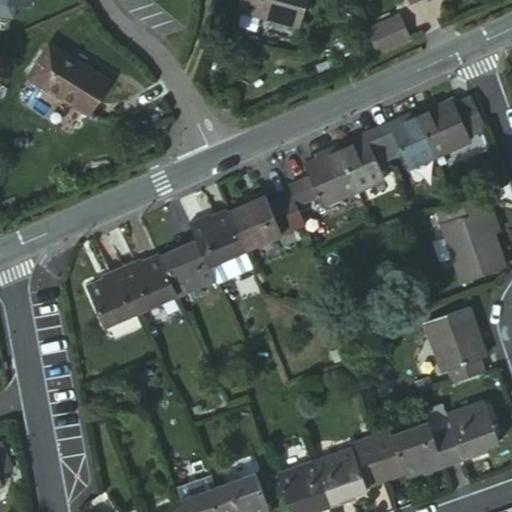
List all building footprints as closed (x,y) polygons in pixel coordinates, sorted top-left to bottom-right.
[(0,0),(0,18),(9,19),(11,5),(26,7),(27,0),(0,0)] [(234,0),(232,6),(295,27),(301,0),(234,0)] [(391,19),(360,34),(371,58),(402,44),(391,19)] [(55,53),(40,44),(19,78),(33,87),(55,53)] [(55,53),(33,87),(80,115),(101,78),(55,53)] [(415,110),(433,153),(470,136),(468,130),(484,123),(472,93),(456,99),(453,94),(428,106),(425,97),(411,103),(415,110)] [(408,165),(433,153),(415,110),(389,122),(384,115),(372,122),(387,154),(401,150),(408,165)] [(377,160),(387,154),(372,122),(361,127),(364,135),(339,145),(357,187),(385,175),(377,160)] [(357,187),(339,145),(334,138),(320,144),(324,153),(300,162),(301,167),(310,186),(318,206),(357,187)] [(289,182),(294,193),(310,186),(301,167),(286,174),(289,182)] [(249,192),(227,200),(243,239),(286,220),(272,190),(265,175),(245,184),(249,192)] [(289,182),(272,190),(286,220),(303,212),(294,193),(289,182)] [(433,209),(461,279),(498,266),(476,210),(488,205),(481,189),(433,209)] [(243,239),(227,200),(214,206),(210,195),(185,206),(188,215),(206,255),(243,239)] [(210,264),(206,255),(188,215),(172,223),(175,230),(156,238),(174,279),(210,264)] [(136,295),(174,279),(156,238),(140,246),(136,240),(116,249),(136,295)] [(250,256),(243,239),(206,255),(210,264),(213,272),(250,256)] [(106,261),(83,271),(99,311),(136,295),(116,249),(101,255),(106,261)] [(443,369),(449,385),(478,372),(472,357),(479,354),(458,305),(416,322),(436,371),(443,369)] [(424,423),(441,468),(463,460),(461,451),(486,441),(472,405),(424,423)] [(414,478),(441,468),(424,423),(377,441),(392,481),(412,472),(414,478)] [(353,450),(316,466),(332,510),(352,502),(349,496),(368,489),(353,450)] [(233,471),(239,484),(258,477),(252,463),(233,471)] [(325,511),(332,510),(316,466),(281,481),(293,511),(325,511)] [(219,491),(226,511),(266,511),(271,511),(258,477),(239,484),(219,491)] [(176,492),(180,504),(217,492),(212,480),(176,492)] [(226,511),(219,491),(217,492),(180,504),(179,505),(181,511),(226,511)]
